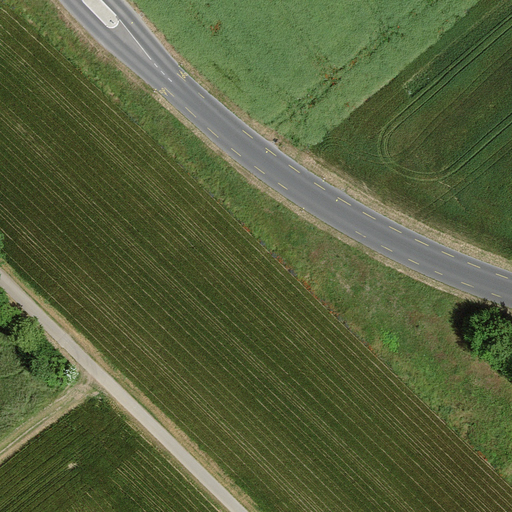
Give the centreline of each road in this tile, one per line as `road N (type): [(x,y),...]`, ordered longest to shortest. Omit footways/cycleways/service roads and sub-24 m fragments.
road 1 (tertiary): [(91,0),(286,175),(388,236),(511,289)]
road 2 (track): [(241,511),(0,275)]
